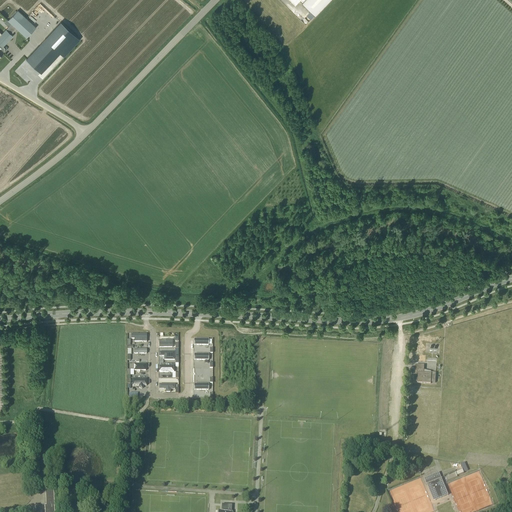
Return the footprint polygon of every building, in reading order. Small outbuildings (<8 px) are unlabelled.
[(329,0),(288,0),(295,6),(300,1),(315,15),(329,0)] [(8,20),(7,22),(25,39),(35,29),(16,12),(8,20)] [(61,22),(27,58),(42,73),(60,53),(64,57),(80,40),(61,22)] [(13,36),(6,29),(0,36),(0,56),(5,51),(5,48),(3,47),(13,36)] [(135,343),(147,343),(147,335),(132,335),(132,340),(135,340),(135,343)] [(431,374),(424,373),(424,365),(416,365),(415,382),(417,382),(417,383),(431,384),(431,383),(435,383),(436,373),(431,373),(431,374)] [(139,387),(139,389),(140,390),(142,390),(144,389),(144,387),(147,387),(147,380),(133,380),(133,387),(139,387)] [(171,393),(171,390),(175,390),(175,385),(159,385),(159,390),(166,390),(166,393),(171,393)] [(441,479),(439,473),(424,479),(427,485),(426,485),(429,484),(434,497),(447,491),(442,479),(442,478),(441,479)] [(45,505),(45,511),(54,511),(54,489),(46,490),(46,505),(45,505)]
